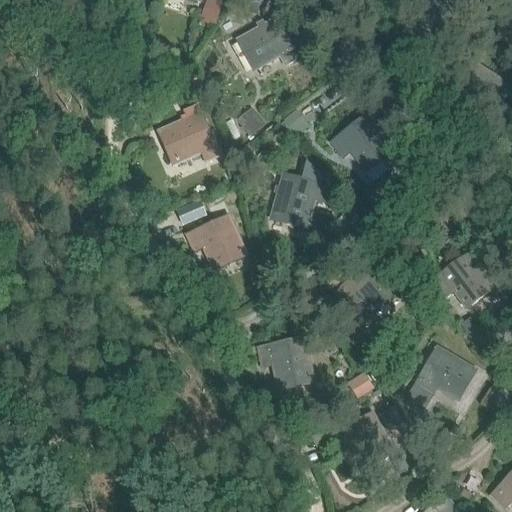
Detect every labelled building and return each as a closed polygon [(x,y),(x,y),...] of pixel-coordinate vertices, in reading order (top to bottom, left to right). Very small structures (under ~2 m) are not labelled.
[(439,25),(434,36),(443,40),(456,13),(447,9),(446,11),(436,7),(438,0),(427,0),(418,20),(427,24),(429,20),(439,25)] [(208,2),(202,20),(218,25),(224,7),(208,2)] [(241,42),(256,70),(281,56),(285,65),(296,58),(276,22),(241,42)] [(511,24),(499,25),(499,39),(500,39),(500,37),(511,37),(511,24)] [(474,66),(457,90),(494,115),(510,90),(474,66)] [(192,69),(172,76),(177,89),(197,82),(192,69)] [(189,121),(162,133),(176,164),(202,153),(206,161),(218,156),(197,109),(186,114),(189,121)] [(252,111),(237,122),(250,139),(264,128),(252,111)] [(333,144),(340,153),(348,147),(365,169),(390,150),(366,118),(333,144)] [(248,147),(241,152),(248,160),(254,154),(248,147)] [(285,178),(273,218),(306,227),(314,199),(323,202),(326,190),(318,188),(322,176),(306,161),(300,182),(285,178)] [(183,212),(178,214),(183,227),(188,225),(200,219),(207,216),(201,204),(194,207),(183,212)] [(194,248),(203,244),(215,269),(243,256),(227,219),(189,237),(194,248)] [(450,287),(468,310),(495,289),(470,257),(436,284),(443,292),(450,287)] [(358,294),(375,314),(398,294),(373,264),(342,289),(351,300),(358,294)] [(335,274),(323,283),(330,292),(342,282),(335,274)] [(328,300),(337,311),(349,301),(340,290),(328,300)] [(472,317),(462,325),(473,339),(483,331),(472,317)] [(312,382),(304,341),(260,351),(264,369),(274,367),(279,389),(312,382)] [(407,404),(423,413),(437,388),(456,399),(472,372),(455,362),(437,351),(407,404)] [(366,373),(350,384),(359,397),(375,387),(366,373)] [(393,406),(380,414),(391,431),(404,422),(393,406)] [(335,437),(341,447),(350,443),(363,467),(391,452),(372,417),(335,437)] [(502,506),(509,499),(511,501),(511,477),(493,497),(502,506)] [(455,511),(444,499),(429,511),(455,511)]
